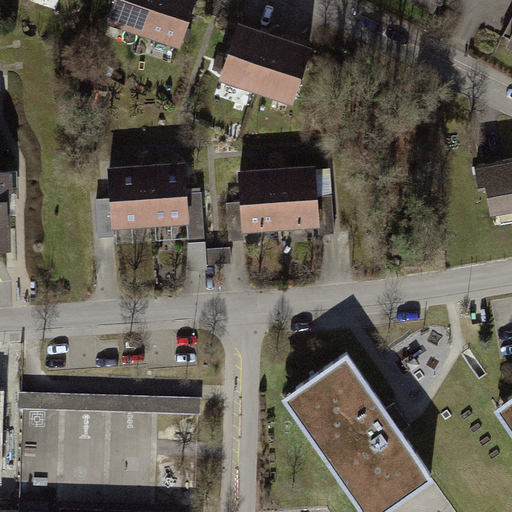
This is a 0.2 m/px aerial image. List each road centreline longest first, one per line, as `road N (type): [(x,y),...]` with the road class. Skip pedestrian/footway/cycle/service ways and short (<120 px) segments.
road 1 (residential): [(238,313),(511,277)]
road 2 (residential): [(0,320),(238,313)]
road 3 (residential): [(309,0),(511,102)]
road 4 (residential): [(238,313),(233,511)]
